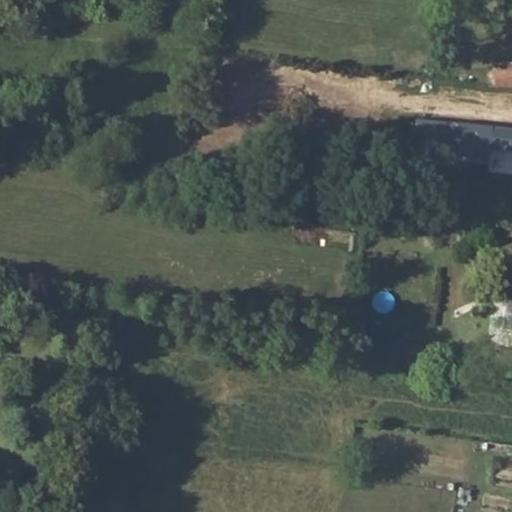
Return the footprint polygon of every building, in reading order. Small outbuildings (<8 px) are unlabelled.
[(511,6),(501,11),(511,37),(511,6)] [(511,65),(505,65),(505,66),(504,85),(503,87),(511,87),(511,65)] [(493,85),(504,85),(505,66),(494,66),(493,85)] [(417,136),(442,139),(444,124),(419,121),(417,136)] [(511,130),(471,125),(469,144),(511,148),(511,130)] [(404,234),(427,236),(428,219),(405,217),(404,234)] [(442,244),(464,246),(467,223),(428,219),(427,236),(443,238),(442,244)] [(502,236),(511,237),(511,228),(503,227),(502,236)] [(400,371),(422,375),(427,334),(404,330),(400,371)] [(486,455),(511,457),(511,445),(487,443),(486,455)]
